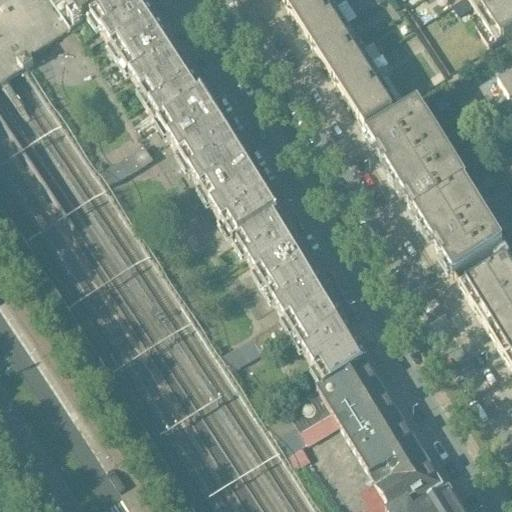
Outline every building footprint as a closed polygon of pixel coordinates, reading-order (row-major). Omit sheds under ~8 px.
[(43,0),(52,12),(55,11),(71,34),(89,21),(90,21),(120,0),(43,0)] [(191,85),(161,40),(142,10),(134,0),(120,0),(90,21),(100,37),(149,112),(191,85)] [(279,0),(288,14),(287,14),(288,15),(288,16),(289,15),(312,50),(310,51),(311,51),(311,52),(312,52),(335,86),(334,87),(334,88),(335,89),(336,88),(348,107),(347,107),(354,119),(355,118),(358,123),(357,124),(358,125),(359,124),(364,132),(363,133),(364,135),(367,133),(405,108),(398,97),(386,79),(379,84),(368,66),(345,30),(326,0),(279,0)] [(463,0),(465,2),(477,19),(469,24),(489,53),(511,37),(511,0),(510,0),(511,0),(510,0),(463,0)] [(364,54),(371,65),(385,57),(378,46),(364,54)] [(16,66),(23,75),(26,72),(33,68),(29,62),(26,59),(16,66)] [(429,82),(434,90),(445,83),(440,75),(429,82)] [(511,77),(497,87),(511,108),(497,116),(511,140),(511,156),(502,162),(511,178),(511,77)] [(191,85),(149,112),(159,127),(200,99),(191,85)] [(200,99),(159,127),(157,128),(178,162),(177,162),(178,164),(223,136),(211,117),(206,108),(200,99)] [(376,158),(427,126),(422,118),(426,116),(420,107),(366,142),(376,158)] [(492,137),(485,125),(475,130),(483,143),(492,137)] [(386,174),(441,140),(435,131),(432,134),(427,126),(376,158),(386,174)] [(244,170),(223,136),(178,164),(179,165),(180,165),(189,179),(188,180),(190,183),(191,182),(200,196),(199,197),(199,198),(244,170)] [(394,188),(446,156),(441,149),(445,147),(441,140),(386,174),(394,188)] [(108,194),(144,171),(152,165),(143,151),(99,180),(108,194)] [(404,203),(458,169),(454,163),(451,165),(446,156),(394,188),(404,203)] [(414,220),(464,190),(466,189),(461,180),(464,178),(458,169),(404,203),(414,220)] [(266,204),(244,170),(199,198),(201,200),(202,199),(210,213),(209,214),(211,217),(212,216),(221,230),(220,231),(221,233),(266,204)] [(425,237),(478,204),(472,194),(468,196),(464,190),(414,220),(425,237)] [(266,204),(221,233),(222,234),(223,234),(233,250),(236,248),(277,222),(266,204)] [(434,252),(483,221),(478,213),(482,211),(478,204),(425,237),(434,252)] [(443,267),(496,234),(491,225),(487,227),(483,221),(434,252),(443,267)] [(335,318),(306,270),(277,222),(236,248),(284,326),(221,364),(229,379),(261,359),(292,340),(294,343),(335,318)] [(453,282),(502,251),(497,244),(501,241),(496,234),(443,267),(453,282)] [(497,268),(459,292),(475,318),(489,341),(504,365),(511,378),(511,275),(505,264),(497,268)] [(365,366),(355,350),(335,318),(294,343),(323,390),(365,366)] [(417,451),(365,366),(323,390),(316,395),(264,428),(277,448),(297,435),(299,438),(340,414),(347,426),(339,431),(351,452),(360,447),(369,460),(360,466),(388,511),(405,511),(440,490),(417,451)] [(454,511),(440,490),(405,511),(454,511)]
